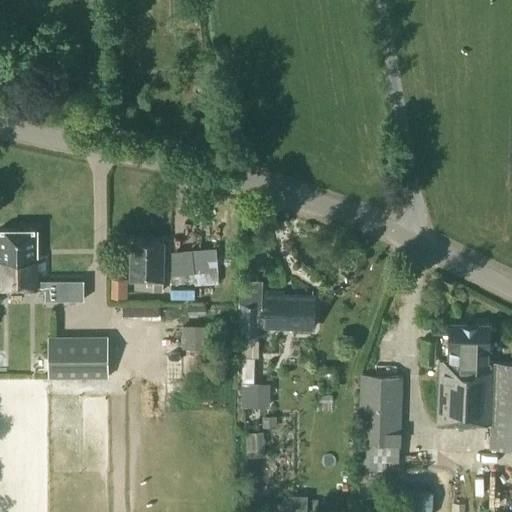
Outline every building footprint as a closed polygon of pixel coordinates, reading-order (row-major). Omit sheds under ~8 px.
[(0,305),(24,305),(23,286),(45,286),(44,255),(37,255),(36,229),(0,229),(0,305)] [(164,280),(165,264),(163,264),(163,241),(133,241),(132,264),(130,264),(130,280),(153,280),(153,291),(163,291),(163,280),(164,280)] [(198,282),(220,281),(219,243),(172,245),(173,270),(198,269),(198,282)] [(314,330),(315,298),(281,296),(281,293),(264,292),(263,309),(255,308),(242,307),(241,335),(254,336),(254,327),(314,330)] [(160,305),(123,305),(123,314),(160,314),(160,305)] [(448,348),(448,361),(440,360),(437,424),(473,425),(473,422),(491,423),(490,447),(511,448),(511,362),(492,362),(488,362),(490,323),(449,321),(448,348)] [(209,385),(209,346),(209,323),(182,323),(183,385),(209,385)] [(108,334),(48,334),(48,377),(108,377),(108,334)] [(259,336),(241,336),(241,404),(258,404),(258,381),(253,381),(253,356),(259,356),(259,336)] [(435,337),(422,337),(422,361),(435,361),(435,337)] [(400,459),(402,373),(360,372),(358,458),(358,466),(384,466),(397,467),(397,459),(400,459)] [(246,431),(246,450),(265,449),(265,430),(246,431)] [(285,491),(285,511),(311,511),(310,490),(285,491)] [(406,511),(431,511),(433,492),(409,490),(406,511)] [(267,511),(272,511),(285,510),(284,498),(266,500),(267,511)]
